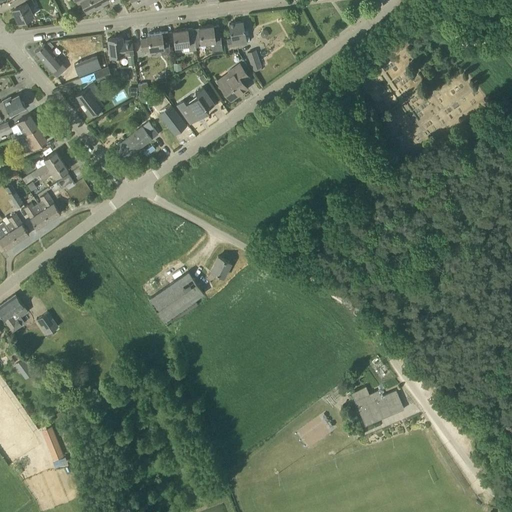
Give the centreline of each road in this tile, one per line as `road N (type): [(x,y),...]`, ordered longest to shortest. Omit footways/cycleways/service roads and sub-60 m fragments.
road 1 (unclassified): [(508,511),(338,291),(136,189)]
road 2 (unclassified): [(136,189),(391,0)]
road 3 (residential): [(4,39),(274,2)]
road 4 (unclassified): [(129,193),(4,39)]
road 5 (residential): [(9,282),(7,253),(69,213),(105,210)]
road 6 (unclassified): [(9,282),(105,210)]
